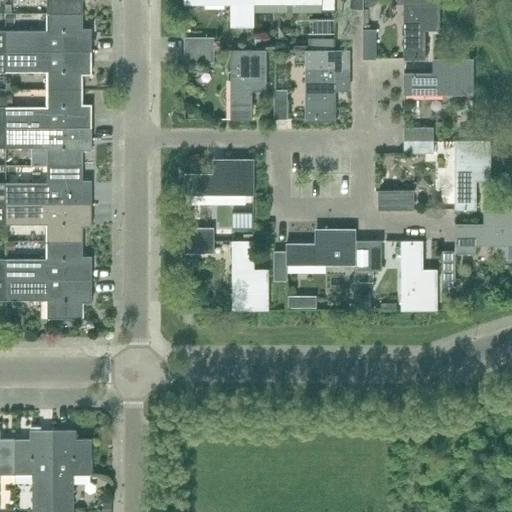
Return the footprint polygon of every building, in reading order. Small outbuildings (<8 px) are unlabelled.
[(47,0),(47,14),(82,14),(82,0),(47,0)] [(254,5),(253,0),(184,0),(185,5),(231,5),(231,27),(254,27),(254,5)] [(335,10),(334,0),(322,0),(322,5),(322,10),(335,10)] [(363,10),(363,0),(350,0),(350,10),(363,10)] [(439,0),(404,0),(404,59),(426,59),(426,21),(440,21),(439,0)] [(82,29),(82,14),(47,14),(47,32),(6,31),(6,51),(91,51),(92,29),(82,29)] [(376,59),(376,30),(363,30),(363,59),(376,59)] [(185,50),(214,50),(214,37),(185,38),(185,50)] [(310,38),(310,51),(334,51),(334,38),(310,38)] [(214,63),(214,52),(214,50),(185,50),(185,63),(214,63)] [(336,82),(350,81),(350,50),(319,51),(306,51),(305,120),(336,120),(336,92),(336,82)] [(82,75),(91,75),(91,51),(6,51),(6,73),(47,73),(47,90),(82,90),(82,75)] [(267,81),(267,52),(231,52),(231,120),(252,120),(253,92),(253,82),(267,81)] [(404,95),(474,95),(474,59),(443,59),(443,74),(433,74),(404,73),(404,95)] [(92,105),(82,105),(82,90),(47,90),(47,107),(6,107),(6,128),(91,128),(92,105)] [(274,120),(287,120),(288,91),(275,91),(274,120)] [(91,151),(91,128),(6,128),(6,148),(47,148),(47,166),(82,166),(82,151),(91,151)] [(434,141),(434,128),(404,128),(404,141),(434,141)] [(434,154),(434,141),(404,141),(404,153),(434,154)] [(491,172),(491,146),(491,141),(455,141),(455,210),(476,210),(477,182),(477,172),(491,172)] [(254,196),(254,159),(223,159),(223,174),(185,174),(185,196),(254,196)] [(82,181),(82,166),(47,166),(48,183),(6,183),(6,204),(92,204),(92,181),(82,181)] [(413,209),(413,191),(379,191),(379,194),(380,194),(380,206),(379,206),(379,209),(413,209)] [(92,227),(92,204),(6,204),(6,224),(47,224),(47,242),(82,242),(82,227),(92,227)] [(504,262),(511,262),(511,209),(493,209),(493,224),(455,224),(455,251),(455,254),(476,254),(476,246),(504,246),(504,262)] [(214,241),(214,229),(184,228),(185,241),(214,241)] [(356,266),(356,241),(356,229),(325,229),(325,244),(287,244),(286,252),(286,266),(287,266),(356,266)] [(214,254),(214,241),(185,241),(185,254),(214,254)] [(254,280),(254,241),(233,241),(233,311),(269,310),(269,280),(254,280)] [(356,271),(368,271),(368,241),(356,241),(356,266),(356,271)] [(423,280),(423,271),(423,241),(401,241),(401,310),(438,311),(437,280),(423,280)] [(82,257),(82,242),(47,242),(47,259),(6,259),(6,280),(92,280),(92,257),(82,257)] [(455,254),(455,251),(442,251),(442,281),(455,281),(455,254)] [(286,266),(286,252),(274,252),(274,281),(287,281),(287,266),(286,266)] [(92,303),(92,280),(6,280),(6,300),(47,300),(47,318),(83,318),(83,303),(92,303)] [(53,511),(53,429),(30,429),(30,439),(16,439),(16,475),(33,475),(32,511),(53,511)] [(76,439),(76,430),(53,429),(53,511),(74,511),(74,475),(92,476),(92,438),(76,439)] [(16,439),(2,438),(2,430),(0,430),(0,474),(16,475),(16,439)]
